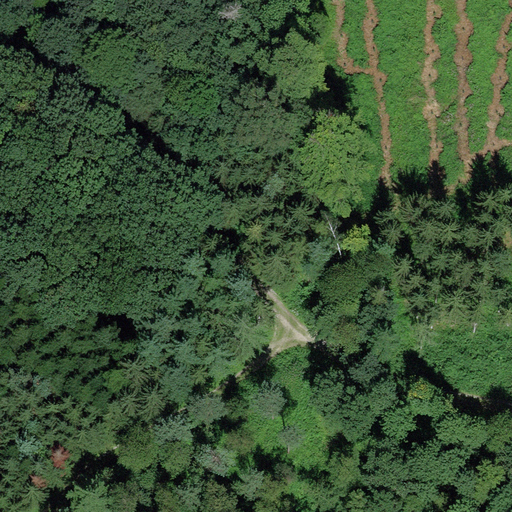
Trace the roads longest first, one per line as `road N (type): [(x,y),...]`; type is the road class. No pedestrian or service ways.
road 1 (track): [(511,408),(359,366),(297,328),(137,156),(0,79)]
road 2 (track): [(54,511),(88,467),(258,364),(297,328)]
